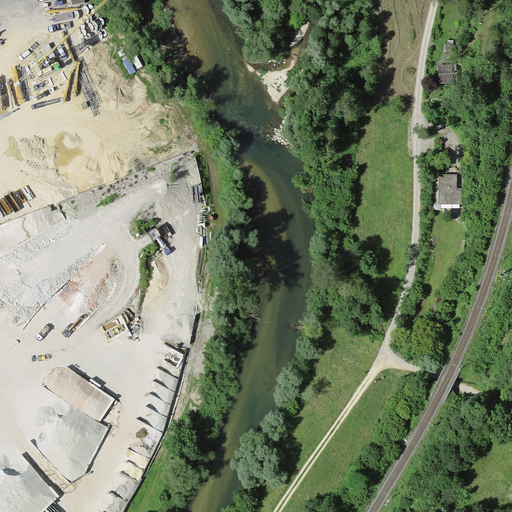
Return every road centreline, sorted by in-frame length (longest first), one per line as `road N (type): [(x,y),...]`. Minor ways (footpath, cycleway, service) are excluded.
road 1 (track): [(387,355),(413,243),(417,99),(436,0)]
road 2 (track): [(280,511),(387,355)]
road 3 (track): [(387,355),(511,407)]
